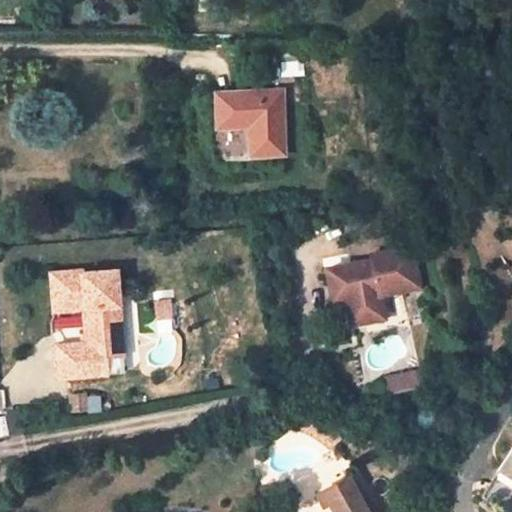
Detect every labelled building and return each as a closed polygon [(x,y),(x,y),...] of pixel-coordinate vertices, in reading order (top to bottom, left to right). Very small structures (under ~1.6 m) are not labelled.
[(283,150),(280,91),(216,93),(217,124),(249,123),(251,152),(283,150)] [(371,259),(326,267),(331,299),(347,297),(351,321),(381,316),(377,293),(395,290),(418,286),(411,246),(370,253),(371,259)] [(105,271),(50,275),(53,313),(83,311),(85,341),(55,343),(57,375),(103,371),(102,354),(121,353),(118,310),(106,286),(105,271)] [(347,297),(331,299),(336,334),(400,324),(395,290),(377,293),(381,316),(351,321),(347,297)] [(83,311),(53,313),(55,343),(85,341),(83,311)] [(319,426),(290,416),(286,429),(311,437),(328,449),(335,438),(319,426)] [(511,444),(487,485),(511,499),(511,444)] [(323,502),(328,500),(351,487),(346,478),(319,493),(323,502)] [(363,511),(351,487),(328,500),(333,511),(363,511)]
